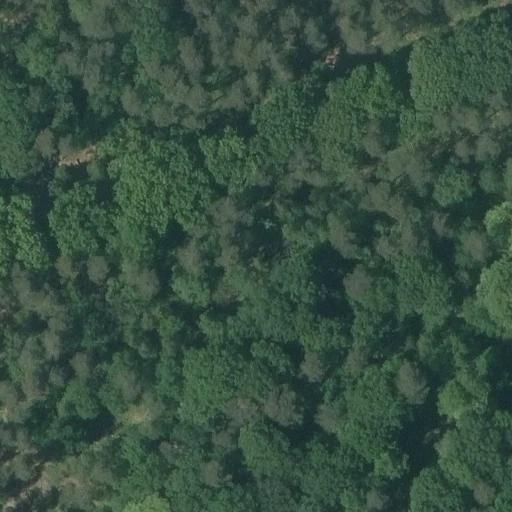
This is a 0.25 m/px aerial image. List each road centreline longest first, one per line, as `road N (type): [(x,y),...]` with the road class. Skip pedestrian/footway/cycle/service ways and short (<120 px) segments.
road 1 (track): [(0,218),(511,40)]
road 2 (track): [(249,0),(363,93)]
